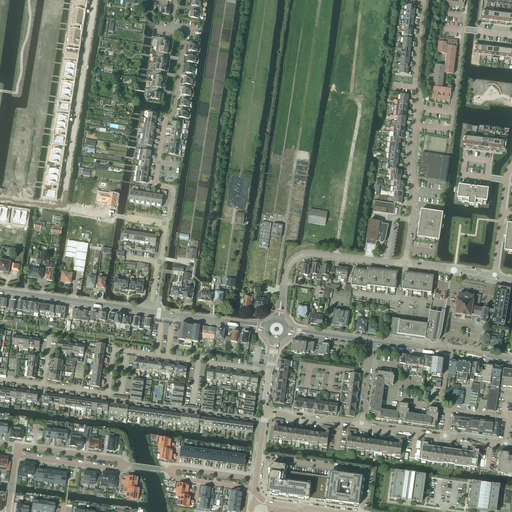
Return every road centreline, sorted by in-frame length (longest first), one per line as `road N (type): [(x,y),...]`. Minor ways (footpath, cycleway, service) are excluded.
road 1 (track): [(334,256),(363,102),(349,101),(359,0)]
road 2 (secondary): [(284,334),(511,362)]
road 3 (residential): [(171,29),(186,32),(154,185),(173,188),(164,224)]
road 4 (secondary): [(511,359),(286,327)]
road 5 (residential): [(90,0),(60,206)]
road 6 (tertiary): [(280,304),(288,266),(304,254),(404,263)]
road 7 (secondary): [(149,312),(0,292)]
road 8 (residential): [(404,263),(416,125)]
road 9 (residential): [(463,28),(450,130),(416,125)]
road 10 (residential): [(416,125),(424,0)]
